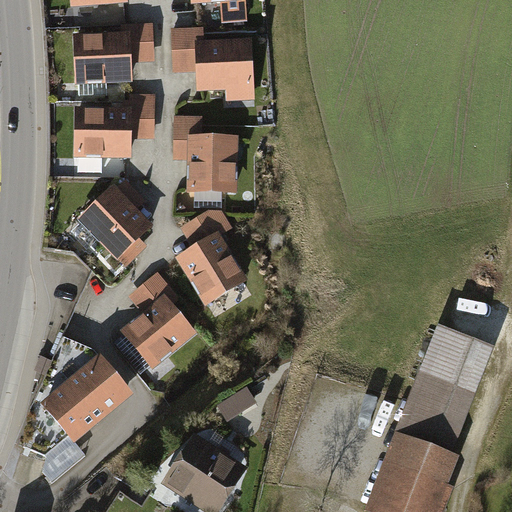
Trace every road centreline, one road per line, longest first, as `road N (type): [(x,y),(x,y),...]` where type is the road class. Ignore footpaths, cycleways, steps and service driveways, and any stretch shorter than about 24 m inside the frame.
road 1 (residential): [(0,498),(41,505),(134,421),(144,398),(91,333),(104,307),(161,250),(168,77),(161,0)]
road 2 (tertiary): [(13,223),(9,0)]
